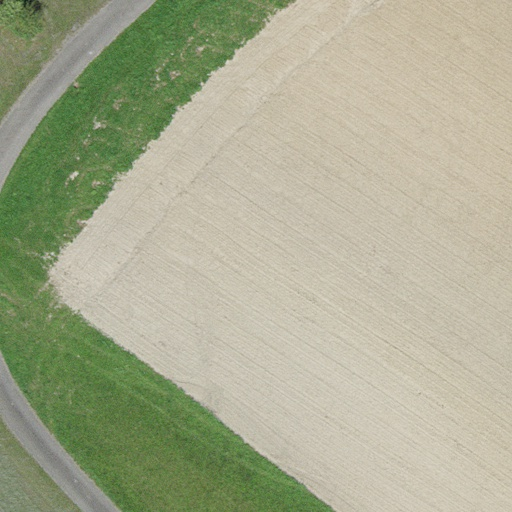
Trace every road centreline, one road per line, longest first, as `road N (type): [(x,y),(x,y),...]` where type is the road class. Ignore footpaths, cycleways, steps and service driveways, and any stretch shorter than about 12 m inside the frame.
road 1 (track): [(129,511),(0,359)]
road 2 (track): [(0,163),(72,38),(111,0)]
